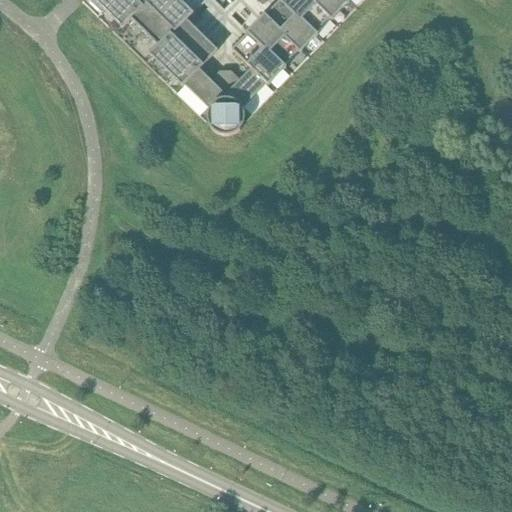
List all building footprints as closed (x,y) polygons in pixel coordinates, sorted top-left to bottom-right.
[(98,20),(99,21),(119,0),(86,0),(83,3),(82,4),(84,6),(98,20)] [(119,0),(99,21),(100,22),(100,21),(114,35),(113,35),(114,36),(149,0),(119,0)] [(149,0),(114,36),(115,37),(116,36),(128,49),(129,50),(171,7),(177,0),(149,0)] [(177,0),(171,7),(129,50),(130,51),(143,63),(144,65),(186,21),(187,22),(193,15),(177,0)] [(310,0),(282,0),(280,2),(324,44),(325,43),(324,43),(338,29),(339,29),(339,28),(310,0)] [(354,13),(355,12),(343,0),(310,0),(339,28),(340,27),(354,12),(354,13)] [(343,0),(355,12),(356,11),(366,0),(343,0)] [(323,45),(324,44),(280,2),(264,18),(308,60),(309,60),(308,59),(322,45),(323,45)] [(264,18),(249,35),(292,77),(293,76),(307,61),(308,60),(264,18)] [(201,36),(187,22),(186,21),(144,65),(145,65),(158,78),(158,79),(159,79),(201,36)] [(249,35),(233,51),(276,93),(277,92),(291,77),(291,78),(292,77),(249,35)] [(174,94),(175,94),(217,51),(201,36),(159,79),(160,80),(174,93),(174,94)] [(225,59),(217,51),(175,94),(175,95),(176,95),(206,124),(207,123),(208,126),(210,129),(212,131),(214,133),(216,135),(219,136),(222,137),(225,138),(225,59)] [(228,138),(230,137),(233,136),(236,135),(238,133),(240,131),(242,128),(243,126),(244,123),(246,123),(246,124),(275,94),(276,93),(233,51),(225,59),(225,138),(228,138)]
